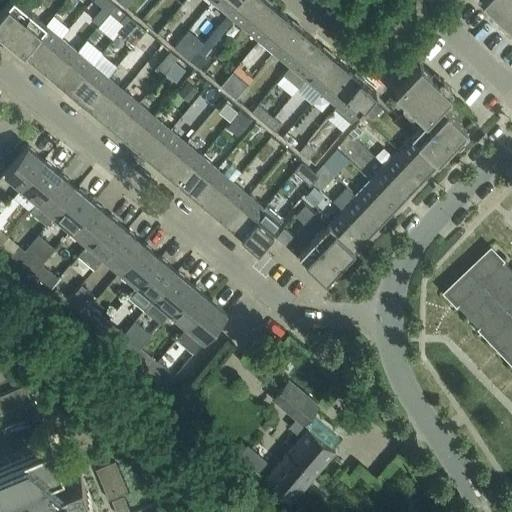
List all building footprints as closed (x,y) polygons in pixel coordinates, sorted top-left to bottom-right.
[(7,37),(30,10),(17,0),(9,0),(0,11),(0,37),(3,34),(7,37)] [(108,11),(115,2),(112,0),(98,0),(97,2),(108,11)] [(212,0),(227,12),(237,0),(212,0)] [(243,25),(263,0),(237,0),(227,12),(243,25)] [(258,39),(282,10),(269,0),(263,0),(243,25),(258,39)] [(511,0),(484,0),(501,16),(498,20),(510,32),(511,29),(511,0)] [(115,2),(108,11),(119,21),(127,12),(115,2)] [(45,23),(30,10),(7,37),(22,50),(45,23)] [(274,52),(297,23),(282,10),(258,39),(274,52)] [(136,20),(129,29),(139,37),(147,29),(136,20)] [(38,63),(61,36),(45,23),(22,50),(38,63)] [(290,65),(313,37),(297,23),(274,52),(290,65)] [(164,24),(157,32),(169,41),(175,33),(164,24)] [(197,48),(182,35),(173,45),(189,58),(197,48)] [(53,76),(76,49),(61,36),(38,63),(53,76)] [(299,86),(305,78),(329,50),(313,37),(290,65),(283,73),(299,86)] [(208,57),(197,48),(189,58),(199,67),(200,67),(208,57)] [(69,89),(92,62),(76,49),(53,76),(69,89)] [(178,55),(170,49),(164,56),(172,62),(178,55)] [(321,91),(344,63),(329,50),(305,78),(321,91)] [(85,103),(107,75),(92,62),(69,89),(85,103)] [(337,104),(360,76),(344,63),(321,91),(335,103),(336,103),(337,104)] [(455,90),(443,78),(440,82),(421,64),(395,91),(426,120),(442,104),(455,90)] [(100,116),(123,88),(107,75),(85,103),(100,116)] [(376,90),(360,76),(337,104),(336,103),(335,103),(336,104),(334,106),(351,120),(376,90)] [(116,129),(139,102),(123,88),(100,116),(116,129)] [(242,88),(236,97),(251,110),(257,103),(258,101),(242,88)] [(131,142),(154,115),(139,102),(116,129),(131,142)] [(273,116),(257,103),(251,110),(268,123),(273,116)] [(471,131),(442,104),(426,120),(451,144),(456,139),(460,143),(471,131)] [(147,155),(170,128),(154,115),(131,142),(147,155)] [(280,122),(273,116),(268,123),(275,129),(280,122)] [(451,144),(426,120),(412,134),(438,158),(451,144)] [(255,130),(259,125),(255,122),(250,127),(255,130)] [(163,168),(185,141),(170,128),(147,155),(163,168)] [(438,158),(412,134),(398,149),(424,173),(438,158)] [(316,148),(307,140),(299,149),(308,157),(316,148)] [(178,181),(201,154),(185,141),(163,168),(178,181)] [(21,186),(44,158),(27,144),(4,172),(21,186)] [(424,173),(398,149),(384,163),(410,188),(424,173)] [(194,194),(217,167),(201,154),(178,181),(194,194)] [(37,200),(60,172),(44,158),(21,186),(37,200)] [(319,174),(302,160),(294,170),(311,184),(319,174)] [(410,188),(384,163),(370,178),(396,203),(410,188)] [(209,208),(232,180),(217,167),(194,194),(209,208)] [(54,214),(77,186),(60,172),(37,200),(30,209),(47,223),(54,214)] [(396,203),(370,178),(356,193),(382,218),(396,203)] [(225,221),(248,194),(232,180),(209,208),(225,221)] [(70,228),(94,200),(77,186),(54,214),(70,228)] [(382,218),(356,193),(342,208),(368,232),(382,218)] [(263,207),(248,194),(225,221),(241,234),(263,207)] [(87,241),(110,214),(94,200),(70,228),(87,241)] [(267,203),(263,207),(241,234),(257,248),(283,217),(267,203)] [(305,203),(295,213),(303,222),(313,212),(305,203)] [(368,232),(342,208),(328,223),(354,247),(368,232)] [(87,241),(78,253),(94,266),(104,255),(127,228),(110,214),(87,241)] [(354,247),(328,223),(313,238),(339,263),(354,247)] [(120,269),(143,241),(127,228),(104,255),(120,269)] [(339,263),(313,238),(299,253),(329,281),(340,269),(336,266),(339,263)] [(137,283),(160,255),(143,241),(120,269),(137,283)] [(16,259),(24,249),(19,245),(10,254),(16,259)] [(491,247),(468,269),(479,281),(502,259),(491,247)] [(41,263),(24,249),(16,259),(33,273),(41,263)] [(144,307),(176,269),(160,255),(137,283),(128,294),(144,307)] [(490,292),(511,271),(511,268),(502,259),(479,281),(490,292)] [(170,311),(193,283),(176,269),(144,307),(161,322),(170,311)] [(468,269),(445,291),(456,303),(479,281),(468,269)] [(501,304),(511,293),(511,271),(490,292),(501,304)] [(52,272),(44,282),(50,287),(58,277),(52,272)] [(467,314),(490,292),(479,281),(456,303),(467,314)] [(186,324),(210,297),(193,283),(170,311),(186,324)] [(56,287),(54,290),(50,295),(62,305),(69,297),(56,287)] [(478,326),(501,304),(490,292),(467,314),(478,326)] [(511,293),(501,304),(511,315),(511,293)] [(193,351),(227,311),(210,297),(186,324),(187,325),(177,337),(193,351)] [(82,314),(91,304),(86,300),(77,310),(82,314)] [(91,304),(82,314),(87,318),(99,328),(107,318),(91,304)] [(511,315),(501,304),(478,326),(489,337),(511,315)] [(511,315),(489,337),(500,349),(511,337),(511,315)] [(115,342),(124,332),(119,328),(110,338),(115,342)] [(140,346),(124,332),(115,342),(132,356),(140,346)] [(511,360),(511,359),(511,337),(500,349),(511,360)] [(148,370),(157,360),(152,356),(144,366),(148,370)] [(162,364),(157,360),(148,370),(154,374),(162,364)] [(303,421),(308,425),(264,477),(291,500),(335,448),(331,444),(339,435),(311,411),(318,403),(288,377),(272,395),(303,421)] [(50,441),(0,462),(0,511),(76,511),(93,505),(80,475),(60,484),(51,476),(63,471),(50,441)] [(158,499),(132,510),(132,511),(158,511),(162,510),(158,499)]
